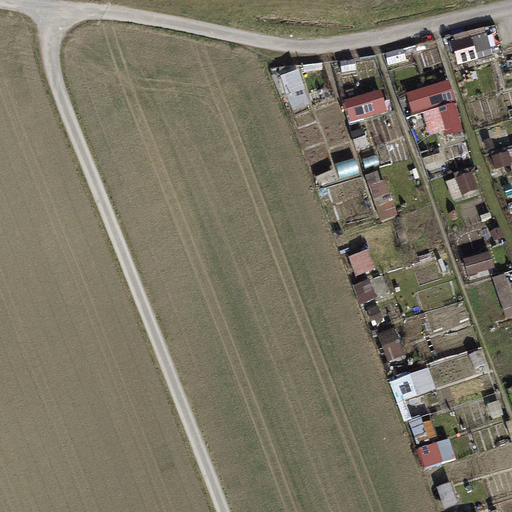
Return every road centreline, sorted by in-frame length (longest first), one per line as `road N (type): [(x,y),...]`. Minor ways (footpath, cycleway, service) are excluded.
road 1 (track): [(55,8),(57,75),(224,511)]
road 2 (track): [(55,8),(304,43),(364,41),(511,6)]
